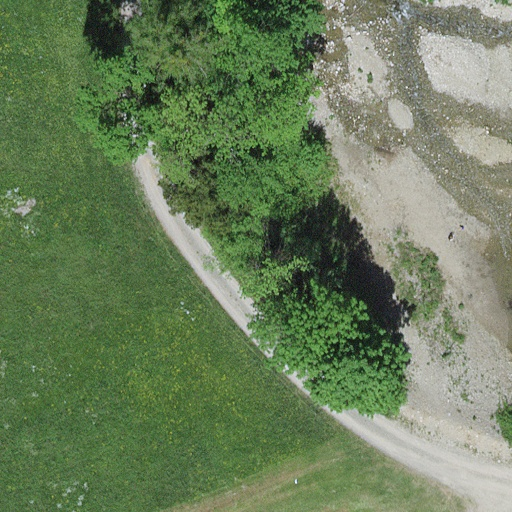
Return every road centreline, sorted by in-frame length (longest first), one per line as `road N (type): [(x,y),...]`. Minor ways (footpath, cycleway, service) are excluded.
road 1 (track): [(138,0),(136,148),(185,233),(292,365),(407,453),(511,484)]
road 2 (track): [(511,472),(455,428),(372,287)]
